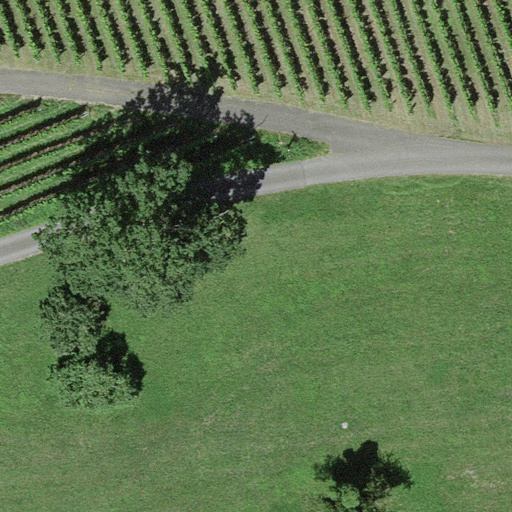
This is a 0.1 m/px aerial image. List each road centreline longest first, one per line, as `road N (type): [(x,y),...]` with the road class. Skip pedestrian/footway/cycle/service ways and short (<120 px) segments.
road 1 (track): [(395,154),(0,252)]
road 2 (track): [(395,154),(291,124),(0,79)]
